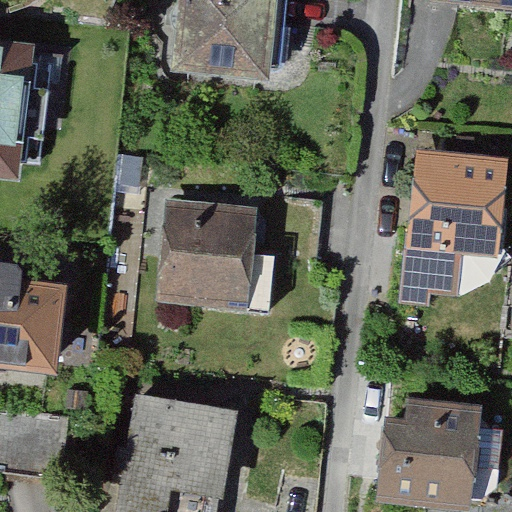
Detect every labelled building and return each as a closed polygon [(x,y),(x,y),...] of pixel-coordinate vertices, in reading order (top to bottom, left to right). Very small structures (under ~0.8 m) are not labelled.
[(280,0),(195,0),(189,68),(273,75),(280,0)] [(511,0),(437,0),(436,11),(511,19),(511,0)] [(36,39),(0,35),(0,165),(23,168),(36,39)] [(511,165),(511,157),(428,151),(415,300),(433,301),(435,286),(464,288),(468,243),(505,246),(511,165)] [(149,156),(126,154),(123,186),(147,188),(149,156)] [(264,227),(181,220),(174,308),(276,316),(281,257),(262,255),(264,227)] [(0,354),(62,361),(71,276),(26,272),(28,257),(0,253),(0,354)] [(224,511),(242,411),(148,395),(139,449),(129,447),(125,467),(134,468),(126,511),(224,511)] [(476,409),(410,404),(409,424),(386,422),(379,498),(467,505),(476,409)]
